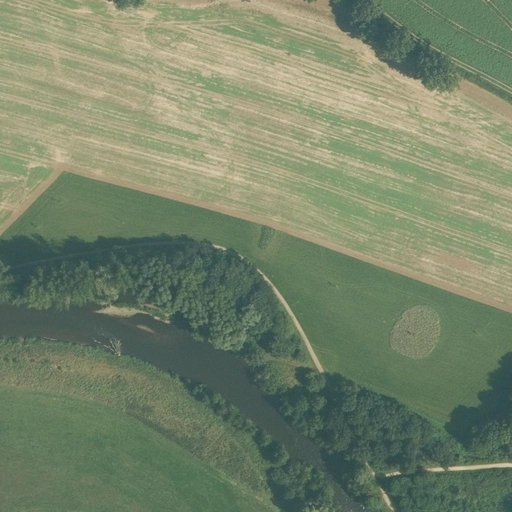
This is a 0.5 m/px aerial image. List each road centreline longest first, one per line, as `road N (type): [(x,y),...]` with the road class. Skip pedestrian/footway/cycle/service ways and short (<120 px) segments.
road 1 (track): [(0,278),(170,248),(236,256),(290,308),(371,476)]
road 2 (track): [(511,93),(412,40),(358,0)]
road 3 (track): [(511,466),(371,476)]
